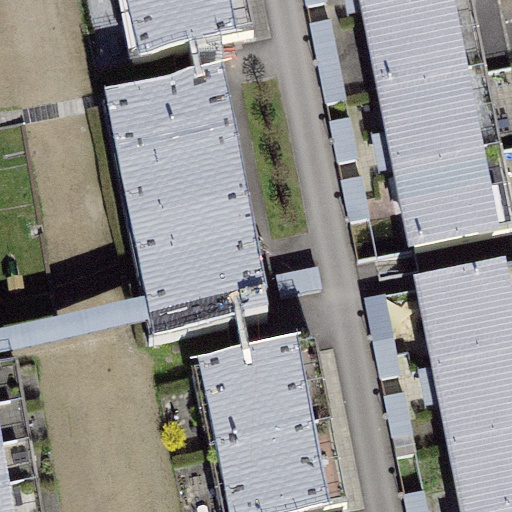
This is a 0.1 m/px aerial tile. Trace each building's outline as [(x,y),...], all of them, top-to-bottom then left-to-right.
[(246,0),(121,0),(136,76),(257,52),(246,0)] [(470,0),(344,0),(340,1),(365,132),(491,107),(470,0)] [(223,92),(98,117),(145,354),(269,330),(223,92)] [(511,212),(491,107),(365,132),(391,263),(511,239),(511,212)] [(511,279),(400,301),(425,432),(511,415),(511,279)] [(348,511),(317,353),(195,377),(221,511),(348,511)] [(17,370),(0,373),(0,424),(26,420),(17,370)] [(511,511),(511,415),(425,432),(440,511),(511,511)] [(26,420),(0,424),(0,475),(34,470),(26,420)] [(41,511),(34,470),(0,475),(0,511),(41,511)]
